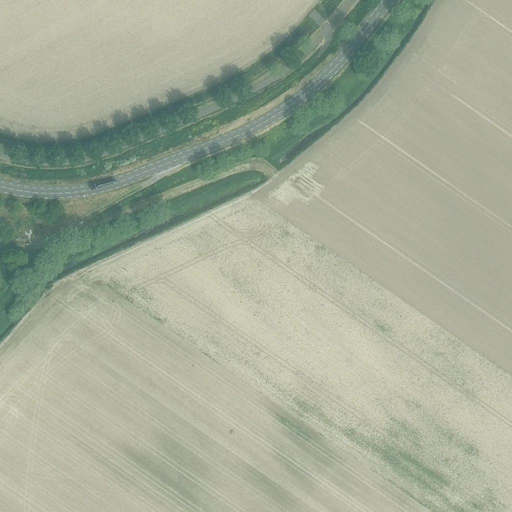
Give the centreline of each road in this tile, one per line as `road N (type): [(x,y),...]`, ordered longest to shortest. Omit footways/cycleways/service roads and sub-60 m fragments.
road 1 (secondary): [(388,0),(296,100),(224,141),(79,191),(0,186)]
road 2 (track): [(72,226),(253,166),(277,183)]
road 3 (track): [(224,141),(321,53),(329,38),(323,22),(300,1)]
